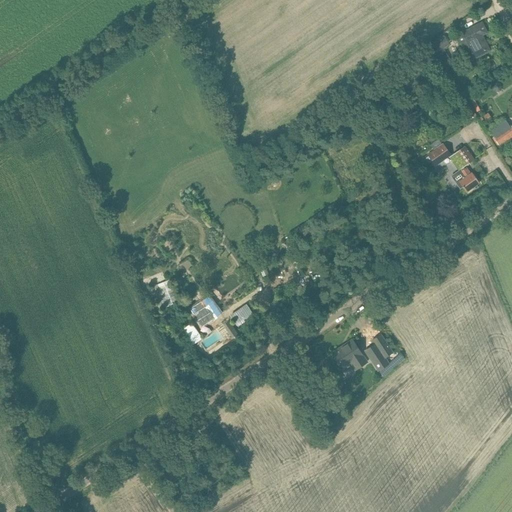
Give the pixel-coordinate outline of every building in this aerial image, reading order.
[(487,33),(482,23),(457,35),(470,61),(489,51),(481,35),(487,33)] [(428,45),(444,70),(453,64),(444,49),(450,45),(444,35),(428,45)] [(511,136),(511,126),(511,124),(509,125),(506,120),(491,130),(494,136),(493,137),(499,146),(500,144),(511,136)] [(443,143),(427,155),(435,166),(451,155),(443,143)] [(479,183),(471,173),(470,173),(466,167),(465,168),(464,166),(474,159),(465,146),(449,158),(458,171),(460,169),(462,170),(460,172),(463,176),(464,178),(459,182),(466,192),(479,183)] [(266,266),(259,268),(263,276),(269,274),(266,266)] [(152,292),(157,302),(159,302),(161,305),(165,304),(167,307),(178,303),(169,279),(156,284),(159,290),(152,292)] [(285,286),(280,288),(285,299),(289,297),(291,296),(286,285),(285,286)] [(190,309),(202,326),(221,312),(210,295),(190,309)] [(247,306),(231,317),(236,325),(252,315),(247,306)] [(228,321),(224,324),(224,327),(232,338),(238,334),(228,321)] [(194,326),(184,332),(193,344),(202,339),(194,326)] [(373,345),(365,350),(379,371),(389,364),(385,358),(392,353),(380,335),(371,341),(373,345)] [(352,340),(333,352),(344,369),(351,365),(355,371),(367,363),(352,340)]
